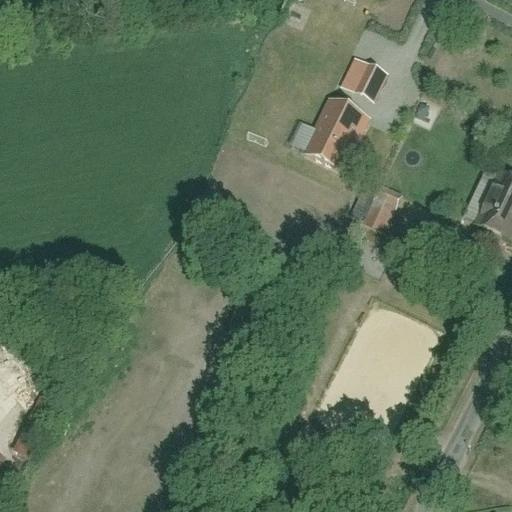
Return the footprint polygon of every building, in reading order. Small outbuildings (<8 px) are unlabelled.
[(390,83),(353,66),(339,95),(376,112),(390,83)] [(367,133),(328,112),(316,135),(302,127),(288,153),(341,181),(367,133)] [(511,183),(486,238),(511,250),(511,183)] [(393,230),(401,195),(373,188),(361,238),(401,248),(405,233),(393,230)] [(37,407),(9,461),(26,470),(54,415),(37,407)]
